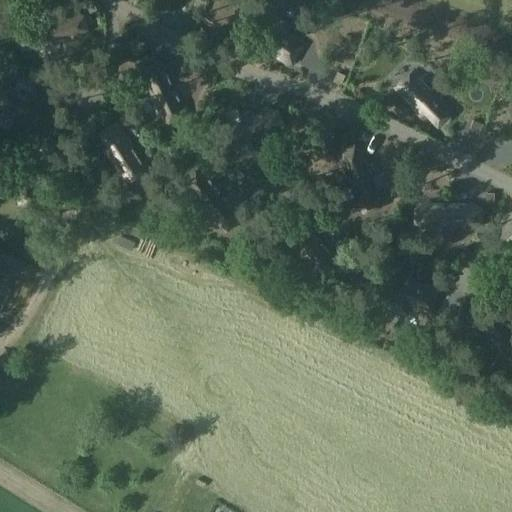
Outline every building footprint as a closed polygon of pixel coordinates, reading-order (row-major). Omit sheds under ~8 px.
[(70,14),(29,26),(36,49),(77,37),(85,28),(82,17),(70,14)] [(265,20),(252,40),(289,64),(302,44),(283,31),(287,24),(272,14),(268,21),(265,20)] [(162,65),(140,75),(159,113),(169,120),(180,115),(180,103),(162,65)] [(413,71),(396,88),(421,115),(425,110),(438,123),(451,111),(413,71)] [(337,72),(332,82),(340,86),(345,76),(337,72)] [(0,76),(0,109),(14,118),(14,119),(27,127),(28,124),(29,125),(41,105),(40,104),(42,101),(30,94),(28,97),(11,87),(12,84),(0,76)] [(264,110),(225,127),(234,149),(273,133),(281,123),(276,112),(264,110)] [(111,122),(97,132),(107,148),(102,151),(124,184),(129,181),(130,182),(144,173),(143,172),(148,168),(143,161),(141,162),(131,148),(134,146),(117,120),(112,124),(111,122)] [(472,120),(469,127),(479,132),(482,124),(472,120)] [(483,131),(482,139),(493,140),(494,133),(483,131)] [(342,151),(341,163),(357,203),(379,193),(363,154),(353,147),(342,151)] [(183,150),(179,160),(187,164),(192,153),(183,150)] [(63,163),(60,171),(70,174),(73,166),(63,163)] [(195,172),(185,180),(188,192),(216,224),(234,208),(206,176),(195,172)] [(427,203),(427,228),(469,228),(480,223),(480,210),(469,204),(427,203)] [(320,212),(315,218),(324,225),(329,219),(320,212)] [(293,216),(281,226),(283,239),(287,243),(289,241),(299,254),(297,255),(300,260),(302,258),(311,268),(309,270),(312,272),(335,254),(332,250),(329,252),(321,242),(323,241),(319,236),(317,238),(307,225),(309,224),(306,220),(293,216)] [(393,271),(383,297),(387,299),(383,307),(405,315),(408,307),(430,316),(440,288),(425,283),(424,285),(413,281),(414,278),(393,271)] [(492,314),(482,322),(485,334),(511,364),(511,328),(503,318),(492,314)] [(435,331),(432,340),(446,345),(449,336),(435,331)] [(449,336),(446,345),(460,350),(463,341),(449,336)]
